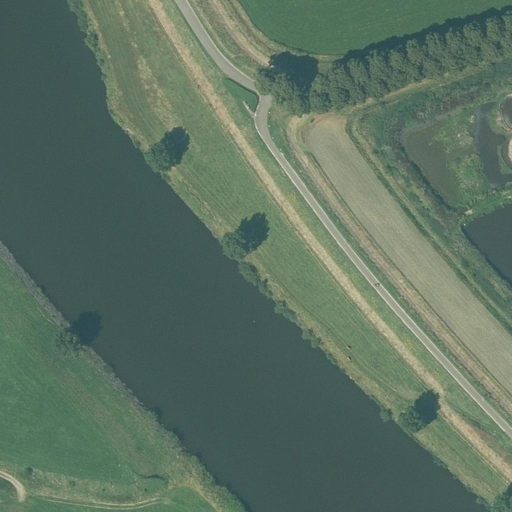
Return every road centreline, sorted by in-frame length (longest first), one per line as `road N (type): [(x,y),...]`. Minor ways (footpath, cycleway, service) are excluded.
road 1 (unclassified): [(511,434),(400,313),(282,162),(261,119),(269,93)]
road 2 (unclassified): [(511,34),(321,94),(269,93)]
road 3 (unclassified): [(269,93),(216,54),(184,0)]
road 4 (track): [(396,394),(437,395),(511,440)]
